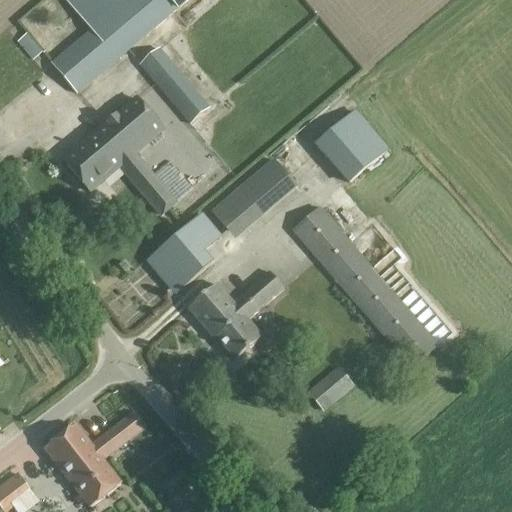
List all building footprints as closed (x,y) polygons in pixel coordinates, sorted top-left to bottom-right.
[(51,65),(76,96),(178,11),(180,13),(194,0),(78,0),(70,8),(89,30),(51,65)] [(19,47),(35,58),(41,51),(25,39),(19,47)] [(141,68),(190,126),(210,109),(159,51),(141,68)] [(63,162),(90,194),(119,169),(160,218),(177,204),(136,156),(163,133),(134,100),(107,123),(108,124),(63,162)] [(314,147),(348,186),(390,151),(355,112),(314,147)] [(271,159),(210,211),(232,238),(295,185),(271,159)] [(319,209),(292,233),(411,372),(428,357),(439,347),(393,293),(391,291),(372,269),(319,209)] [(201,215),(146,263),(176,297),(230,249),(201,215)] [(234,363),(262,338),(248,322),(283,291),(269,274),(233,305),(217,286),(188,311),(216,345),(218,343),(234,363)] [(338,369),(307,394),(324,415),(354,389),(338,369)] [(76,429),(45,452),(70,484),(88,507),(119,483),(102,463),(145,430),(134,416),(91,448),(76,429)] [(17,476),(0,488),(0,509),(1,511),(4,511),(21,500),(25,505),(34,497),(17,476)]
